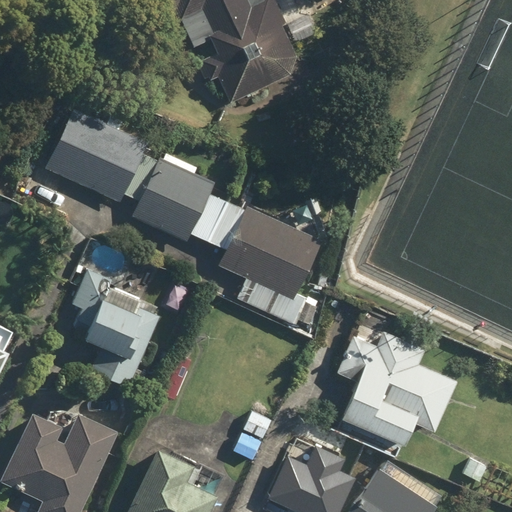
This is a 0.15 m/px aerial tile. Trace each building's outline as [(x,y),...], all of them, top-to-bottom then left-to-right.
[(178,0),(212,67),(276,36),(258,0),(178,0)] [(70,107),(43,167),(118,201),(145,141),(70,107)] [(156,155),(129,215),(184,239),(210,179),(156,155)] [(243,202),(216,262),(291,296),(318,236),(243,202)] [(85,267),(70,302),(78,306),(70,325),(83,330),(81,336),(99,344),(89,370),(127,386),(157,314),(134,305),(137,298),(106,285),(109,277),(85,267)] [(352,379),(337,416),(401,442),(410,421),(431,430),(453,378),(415,362),(421,347),(380,330),(375,344),(350,333),(334,371),(352,379)] [(250,409),(241,428),(260,437),(269,418),(250,409)] [(28,410),(0,473),(0,480),(40,498),(34,511),(36,511),(76,511),(114,427),(75,410),(61,440),(53,437),(59,423),(28,410)] [(239,430),(231,450),(250,458),(259,439),(239,430)] [(154,446),(123,511),(204,511),(214,493),(183,479),(190,463),(154,446)] [(472,449),(460,473),(480,483),(492,459),(472,449)] [(290,450),(273,485),(304,499),(320,464),(290,450)] [(376,468),(346,511),(424,511),(435,496),(417,483),(411,492),(376,468)]
